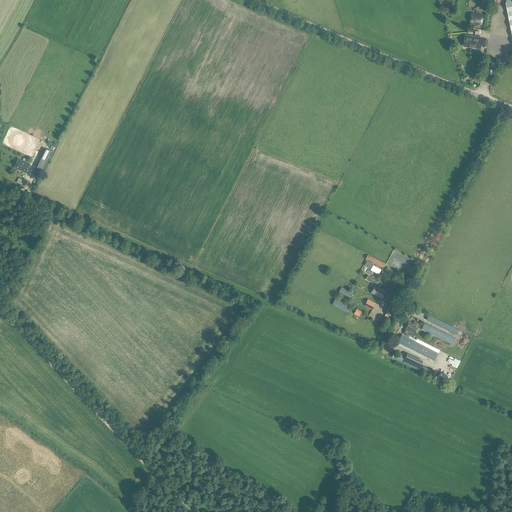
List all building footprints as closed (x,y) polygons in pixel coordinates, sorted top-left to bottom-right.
[(472,12),(470,23),(482,25),(484,14),(472,12)] [(482,38),(469,36),(465,35),(463,46),(480,48),(482,38)] [(45,148),(39,160),(46,163),(52,152),(45,148)] [(15,168),(26,173),(30,164),(18,159),(15,168)] [(368,255),(366,260),(384,268),(386,264),(368,255)] [(373,265),(371,270),(379,274),(381,269),(373,265)] [(368,276),(366,279),(371,281),(374,282),(373,283),(375,284),(371,293),(382,298),(386,290),(380,287),(382,282),(378,280),(373,277),(373,278),(368,276)] [(355,294),(342,287),(339,293),(352,300),(355,294)] [(332,305),(347,312),(351,306),(336,298),(332,305)] [(376,303),(368,298),(364,305),(373,310),(376,303)] [(390,305),(387,313),(385,316),(390,318),(395,307),(390,305)] [(429,315),(426,320),(457,335),(459,330),(429,315)] [(415,321),(414,323),(409,321),(405,328),(415,334),(420,324),(415,321)] [(455,338),(431,326),(429,330),(445,338),(444,340),(452,344),(455,338)] [(404,332),(404,333),(403,334),(407,336),(408,334),(413,338),(415,334),(405,329),(404,332)] [(402,335),(398,342),(423,355),(427,347),(406,337),(402,335)] [(438,353),(427,347),(423,355),(434,361),(438,353)] [(403,363),(406,356),(398,352),(395,359),(403,363)] [(408,354),(404,363),(420,370),(424,361),(408,354)]
